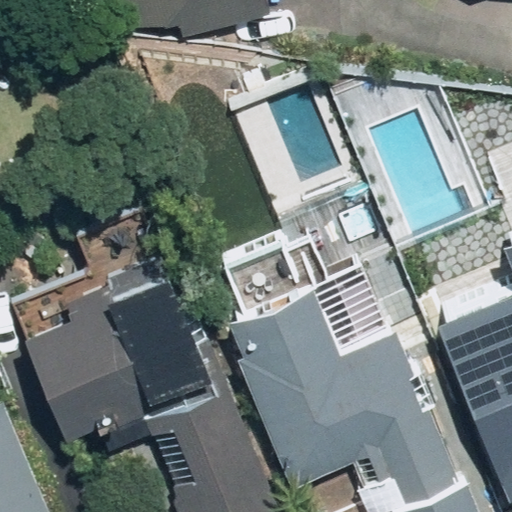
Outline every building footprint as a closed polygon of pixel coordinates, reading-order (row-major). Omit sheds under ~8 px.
[(141,0),(165,15),(169,9),(193,23),(275,4),(274,0),(141,0)] [(90,257),(12,286),(70,432),(142,403),(185,511),(291,511),(237,372),(181,394),(173,374),(215,358),(166,235),(151,241),(130,188),(72,210),(90,257)] [(372,445),(400,511),(487,511),(399,307),(345,330),(315,259),(329,253),(317,225),(290,237),(287,229),(233,252),(249,289),(225,299),(301,476),(372,445)] [(511,273),(433,306),(511,493),(511,492),(511,273)] [(0,511),(62,511),(1,375),(0,376),(0,511)]
